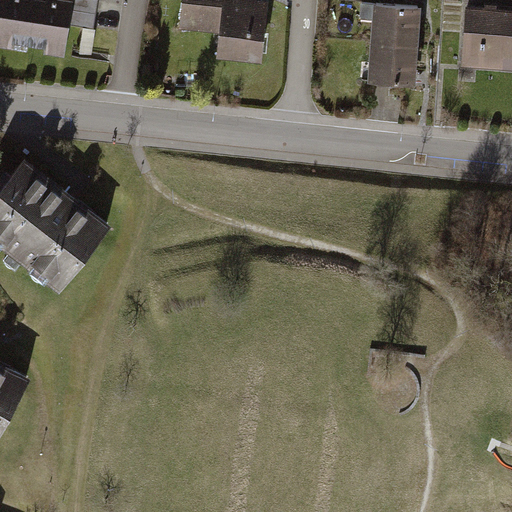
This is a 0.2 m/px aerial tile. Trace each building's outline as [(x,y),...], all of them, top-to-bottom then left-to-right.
[(1,0),(0,10),(0,41),(32,46),(38,0),(1,0)] [(49,0),(49,1),(43,0),(38,0),(32,46),(68,52),(72,25),(76,2),(69,1),(65,0),(49,0)] [(69,0),(69,1),(76,2),(72,25),(96,29),(100,0),(69,0)] [(184,0),(182,29),(223,33),(220,58),(267,63),(273,1),(267,0),(184,0)] [(419,5),(362,1),(361,16),(375,17),(374,41),(416,44),(419,5)] [(511,11),(467,8),(463,68),(511,71),(511,11)] [(416,44),(374,41),(372,79),(413,82),(416,44)] [(117,227),(29,162),(16,179),(10,174),(0,187),(0,244),(67,294),(117,227)] [(0,450),(36,386),(0,366),(0,450)]
